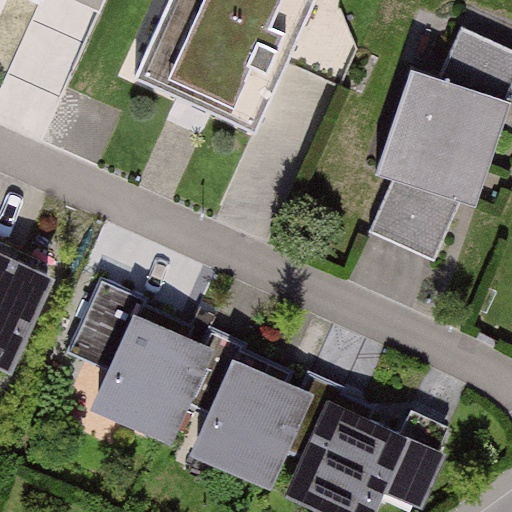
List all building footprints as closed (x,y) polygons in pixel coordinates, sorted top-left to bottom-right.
[(312,0),(165,0),(137,62),(259,117),(312,0)] [(398,177),(376,227),(437,258),(464,200),(477,204),(511,97),(511,93),(511,48),(464,26),(444,72),(415,63),(377,171),(398,177)] [(56,274),(0,249),(0,366),(13,372),(56,274)] [(210,343),(134,310),(92,408),(167,441),(210,343)] [(310,388),(234,355),(193,452),(269,484),(310,388)] [(401,433),(340,406),(299,497),(333,511),(368,511),(386,474),(422,490),(446,435),(408,418),(401,433)]
